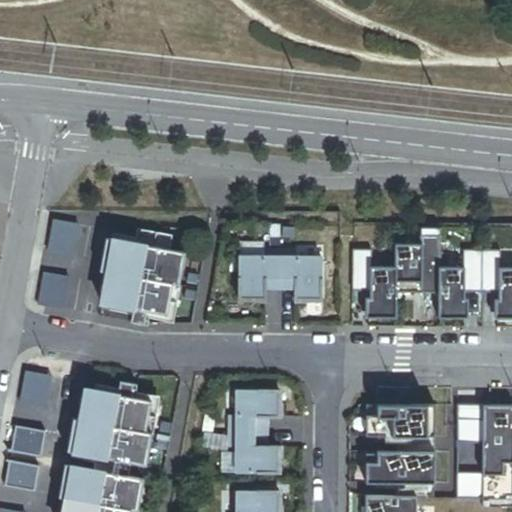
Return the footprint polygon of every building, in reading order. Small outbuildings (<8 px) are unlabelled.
[(376,252),(357,252),(357,292),(375,292),(375,319),(403,319),(403,294),(445,295),(445,319),(470,319),(470,293),(498,293),(498,320),(511,320),(511,269),(499,269),(499,252),(467,252),(467,269),(444,269),(444,229),(426,229),(426,245),(403,245),(403,268),(376,268),(376,252)] [(168,263),(173,237),(148,232),(145,247),(112,241),(106,274),(113,275),(111,287),(106,286),(103,305),(168,316),(178,264),(168,263)] [(287,301),(311,302),(311,259),(231,259),(231,303),(255,302),(256,288),(287,289),(287,301)] [(53,381),(27,375),(20,405),(47,410),(53,381)] [(135,400),(137,386),(121,383),(119,397),(135,400)] [(131,511),(132,511),(131,511),(139,511),(144,482),(129,479),(133,456),(143,457),(152,403),(135,400),(119,397),(86,392),(83,409),(90,410),(87,424),(81,423),(75,455),(107,460),(105,474),(73,468),(67,501),(74,502),(72,511),(131,511)] [(229,476),(278,476),(276,447),(250,446),(252,419),(278,420),(278,392),(227,393),(229,419),(223,418),(224,452),(229,453),(229,476)] [(425,395),(374,394),(374,400),(365,401),(364,430),(426,429),(425,395)] [(511,407),(459,406),(458,443),(483,444),(483,474),(458,473),(457,500),(511,500),(511,407)] [(46,434),(17,429),(12,454),(42,459),(46,434)] [(374,455),(365,454),(365,478),(435,478),(435,445),(374,444),(374,455)] [(36,494),(40,469),(11,463),(6,488),(36,494)] [(415,511),(415,491),(364,490),(363,511),(415,511)] [(275,511),(276,494),(227,495),(228,511),(275,511)]
